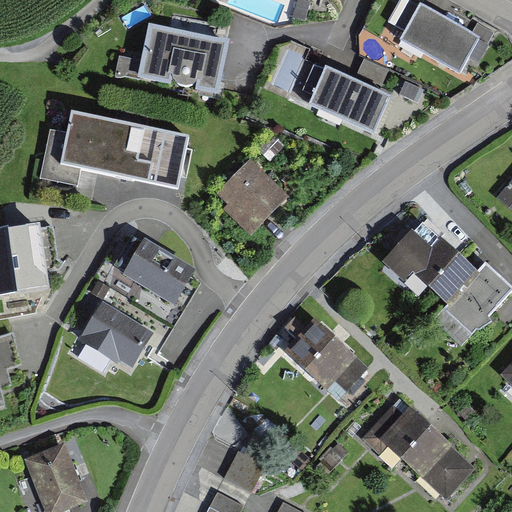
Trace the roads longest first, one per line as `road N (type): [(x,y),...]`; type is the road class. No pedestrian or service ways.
road 1 (residential): [(511,99),(428,152),(300,255),(254,311)]
road 2 (residential): [(254,311),(206,269),(183,223),(146,204),(116,216),(56,316)]
road 3 (residential): [(0,444),(96,417),(127,419),(175,444)]
road 4 (residential): [(254,311),(175,444)]
